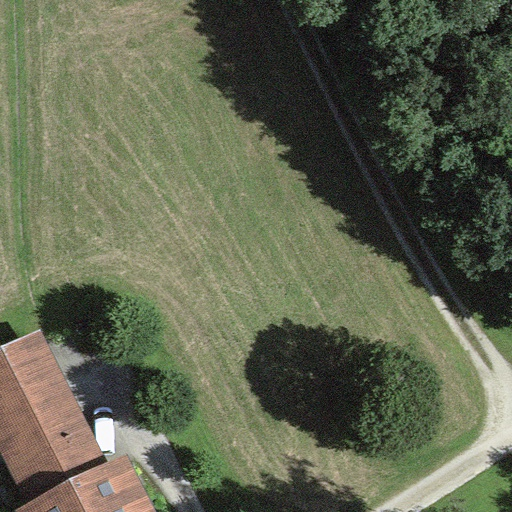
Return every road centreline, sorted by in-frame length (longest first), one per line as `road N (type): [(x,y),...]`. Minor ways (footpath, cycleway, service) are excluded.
road 1 (track): [(288,0),(461,328),(511,402)]
road 2 (track): [(402,511),(511,435)]
